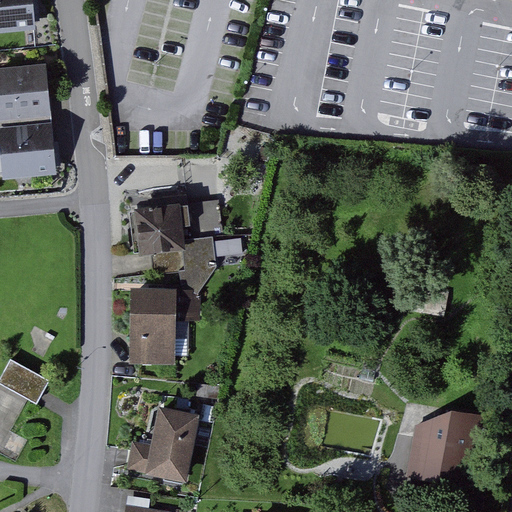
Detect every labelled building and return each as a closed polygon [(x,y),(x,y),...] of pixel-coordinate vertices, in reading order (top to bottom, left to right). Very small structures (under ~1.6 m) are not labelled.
[(0,0),(0,34),(39,31),(36,0),(0,0)] [(48,67),(0,70),(0,176),(56,172),(48,67)] [(181,199),(131,207),(139,257),(189,249),(181,199)] [(183,290),(131,290),(132,365),(184,364),(183,290)] [(9,359),(0,376),(0,384),(28,399),(37,404),(41,397),(44,390),(50,380),(9,359)] [(28,399),(0,384),(0,453),(15,462),(28,441),(15,434),(11,431),(14,425),(28,399)] [(200,415),(158,409),(149,472),(192,478),(200,415)] [(487,425),(427,415),(417,475),(477,485),(487,425)]
